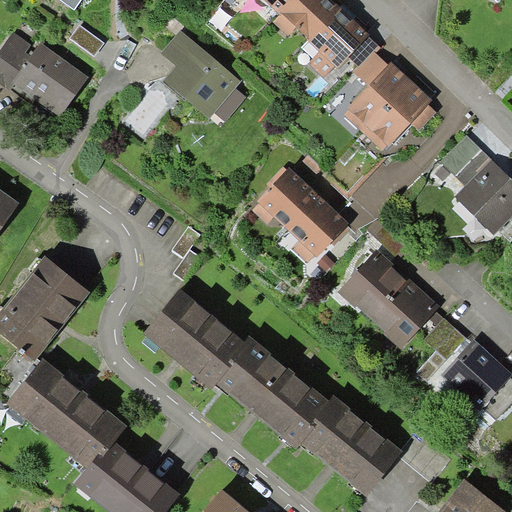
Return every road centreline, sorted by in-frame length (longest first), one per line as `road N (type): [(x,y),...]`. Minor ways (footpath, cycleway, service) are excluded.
road 1 (residential): [(0,141),(114,220),(130,242),(129,283),(109,328),(121,364),(304,511)]
road 2 (residential): [(379,0),(511,131)]
